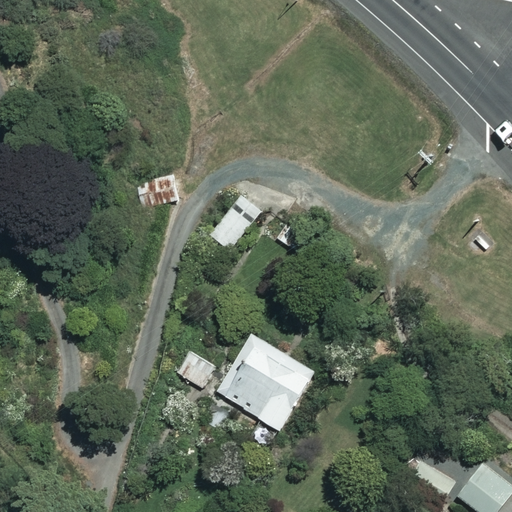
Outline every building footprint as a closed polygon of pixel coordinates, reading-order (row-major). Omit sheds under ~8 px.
[(175,175),(135,181),(139,208),(178,202),(175,175)] [(251,224),(231,207),(209,235),(229,251),(251,224)] [(314,371),(250,333),(214,391),(280,429),(314,371)] [(216,365),(190,351),(178,373),(203,387),(216,365)] [(456,478),(415,458),(403,481),(444,501),(456,478)] [(495,511),(511,489),(511,485),(479,462),(456,495),(480,511),(495,511)]
